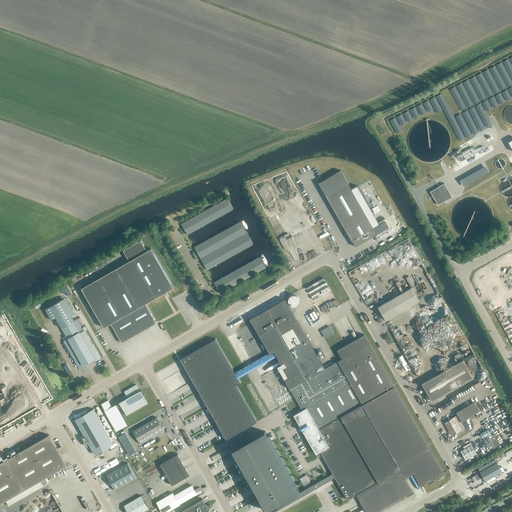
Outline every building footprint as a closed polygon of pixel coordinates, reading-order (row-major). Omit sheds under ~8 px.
[(420,178),(438,169),(441,174),(446,172),(441,162),(435,165),(434,163),(430,165),(417,172),(420,178)] [(351,189),(341,170),(319,183),(355,247),(377,234),(373,227),(379,224),(357,186),(351,189)] [(446,201),(452,197),(450,194),(444,184),(445,184),(444,184),(438,187),(438,188),(431,192),(438,205),(439,204),(438,204),(445,200),(446,201)] [(187,235),(233,209),(227,198),(181,224),(187,235)] [(207,270),(252,245),(240,222),(194,247),(207,270)] [(286,234),(283,235),(296,265),(305,262),(293,235),(288,237),(286,234)] [(123,250),(129,261),(81,288),(104,327),(111,323),(122,343),(156,323),(145,304),(173,288),(151,248),(147,251),(140,240),(123,250)] [(220,293),(265,268),(259,257),(214,282),(220,293)] [(326,276),(308,285),(313,296),(331,287),(326,276)] [(324,291),(328,298),(336,293),(333,287),(324,291)] [(378,307),(385,320),(419,301),(411,288),(378,307)] [(292,304),(300,302),(298,293),(290,296),(292,304)] [(55,318),(67,338),(63,341),(80,370),(81,369),(82,370),(83,369),(82,369),(85,367),(83,365),(94,358),(95,361),(100,358),(78,319),(74,321),(71,315),(74,313),(65,298),(45,309),(51,320),(55,318)] [(285,299),(250,319),(269,353),(270,354),(271,353),(274,351),(277,356),(282,364),(277,367),(290,388),(302,410),(293,415),(300,426),(299,429),(302,430),(316,454),(320,452),(325,461),(330,469),(332,473),(333,474),(335,477),(348,499),(356,495),(366,511),(375,511),(390,504),(412,491),(405,478),(409,476),(413,473),(421,486),(443,473),(425,441),(406,408),(388,376),(369,343),(364,334),(359,337),(345,345),(337,350),(342,359),(338,361),(325,368),(305,334),(285,299)] [(325,338),(334,333),(329,325),(321,330),(325,338)] [(240,383),(215,339),(190,354),(180,359),(226,439),(256,422),(236,385),(240,383)] [(472,377),(463,360),(422,383),(432,401),(472,377)] [(119,402),(121,406),(126,415),(148,403),(141,390),(139,390),(136,384),(124,391),(127,397),(119,402)] [(107,400),(101,404),(104,411),(116,432),(127,425),(115,404),(111,407),(107,400)] [(465,419),(479,411),(474,402),(460,410),(465,419)] [(95,454),(113,444),(93,409),(75,419),(85,437),(82,438),(86,444),(88,443),(95,454)] [(452,435),(465,428),(457,415),(444,422),(452,435)] [(145,424),(152,437),(164,430),(156,417),(145,424)] [(152,437),(145,424),(133,431),(140,444),(152,437)] [(489,434),(487,429),(480,434),(482,438),(484,437),(488,443),(486,445),(489,451),(499,445),(493,435),(491,436),(490,433),(489,434)] [(264,432),(232,450),(267,511),(273,511),(335,477),(333,474),(332,473),(299,492),(264,432)] [(125,433),(118,436),(129,455),(136,452),(125,433)] [(0,502),(66,465),(48,435),(0,462),(0,502)] [(466,460),(476,454),(471,445),(461,451),(466,460)] [(229,447),(218,453),(221,458),(231,452),(229,447)] [(178,454),(160,464),(172,485),(190,475),(178,454)] [(485,481),(502,471),(497,462),(475,475),(477,479),(479,479),(483,477),(485,481)] [(115,491),(136,479),(127,463),(106,475),(115,491)] [(192,485),(174,495),(173,493),(156,502),(161,511),(167,511),(180,505),(179,504),(197,494),(197,495),(202,492),(200,487),(195,490),(192,485)] [(142,511),(149,508),(141,495),(124,505),(127,511),(142,511)] [(210,511),(202,498),(182,510),(182,511),(210,511)]
